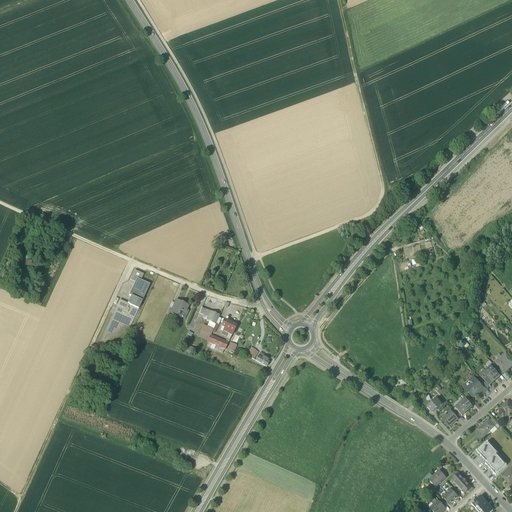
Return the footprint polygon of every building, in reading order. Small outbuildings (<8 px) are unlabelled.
[(347,237),(351,241),(356,236),(351,232),(347,237)] [(146,283),(141,281),(144,275),(134,270),(130,280),(135,282),(129,295),(131,296),(128,304),(120,300),(117,306),(124,310),(124,311),(127,313),(129,309),(128,308),(129,305),(138,310),(150,285),(146,283)] [(189,306),(177,300),(173,309),(171,313),(183,318),(189,306)] [(120,349),(134,320),(138,310),(129,305),(128,308),(129,309),(127,313),(124,311),(124,310),(117,306),(114,312),(101,340),(120,349)] [(215,325),(219,315),(210,311),(201,308),(199,313),(207,317),(206,320),(215,325)] [(230,323),(227,321),(228,319),(226,318),(222,326),(227,328),(225,332),(229,334),(232,335),(236,326),(230,323)] [(210,335),(213,329),(204,325),(201,331),(210,335)] [(228,343),(210,335),(207,343),(219,348),(224,350),(225,350),(228,343)] [(237,345),(230,343),(228,350),(234,353),(237,345)] [(188,346),(186,350),(195,354),(196,349),(188,346)] [(251,347),(250,351),(251,352),(248,356),(254,359),(258,351),(251,347)] [(268,360),(264,357),(264,356),(260,353),(258,357),(260,358),(258,362),(267,367),(269,363),(267,361),(268,360)] [(511,361),(505,354),(501,358),(502,359),(496,364),(500,369),(498,371),(501,374),(503,372),(504,373),(505,373),(511,366),(511,361)] [(491,368),(489,369),(489,371),(487,373),(494,382),(499,377),(494,371),(491,368)] [(487,373),(485,372),(480,376),(485,382),(489,386),(494,382),(487,373)] [(481,386),(473,378),(463,387),(472,397),(480,390),(478,389),(481,386)] [(487,389),(483,384),(481,386),(478,389),(480,390),(482,393),(487,389)] [(465,399),(460,404),(467,411),(472,407),(472,406),(467,401),(465,399)] [(436,400),(427,407),(433,414),(438,409),(441,406),(436,400)] [(511,405),(508,401),(499,409),(502,412),(506,412),(508,414),(507,414),(509,417),(511,414),(511,405)] [(460,404),(455,408),(457,410),(461,415),(462,416),(467,411),(460,404)] [(450,412),(446,416),(446,415),(445,416),(446,417),(444,419),(443,419),(442,419),(449,427),(455,422),(454,421),(456,419),(456,418),(451,413),(450,412)] [(489,420),(478,430),(483,436),(494,427),(489,421),(489,420)] [(472,444),(469,446),(472,449),(475,447),(479,444),(477,441),(472,444)] [(477,452),(487,463),(497,454),(498,453),(488,442),(477,452)] [(507,465),(497,454),(487,463),(485,464),(495,475),(507,465)] [(511,470),(503,477),(509,485),(511,483),(511,470)] [(432,477),(429,481),(436,488),(446,478),(439,471),(432,477)] [(471,488),(466,482),(464,480),(459,475),(455,478),(453,479),(453,480),(452,481),(454,483),(462,492),(464,494),(465,493),(466,493),(468,491),(467,491),(471,488)] [(450,490),(446,493),(454,502),(458,498),(454,494),(450,490)] [(454,502),(446,493),(442,497),(445,500),(449,504),(450,505),(454,502)] [(476,500),(472,504),(476,509),(485,501),(481,496),(476,500)] [(472,504),(476,500),(474,498),(468,504),(469,506),(472,504)] [(440,504),(438,501),(434,505),(440,511),(442,511),(446,509),(444,508),(440,504)] [(485,501),(476,509),(478,511),(481,511),(489,506),(485,501)]
